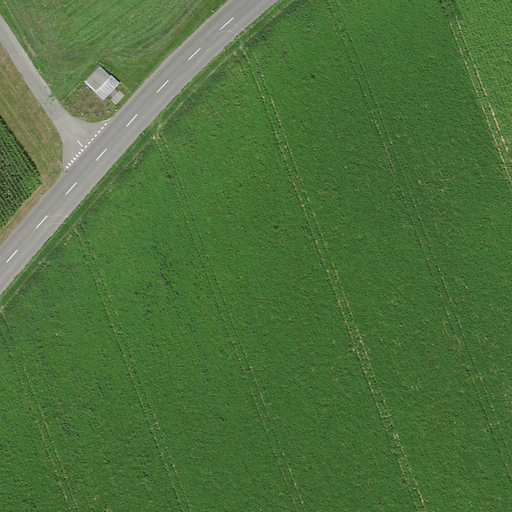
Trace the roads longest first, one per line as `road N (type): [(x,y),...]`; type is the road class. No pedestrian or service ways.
road 1 (tertiary): [(255,0),(95,165)]
road 2 (residential): [(0,24),(95,165)]
road 3 (tertiary): [(95,165),(0,278)]
